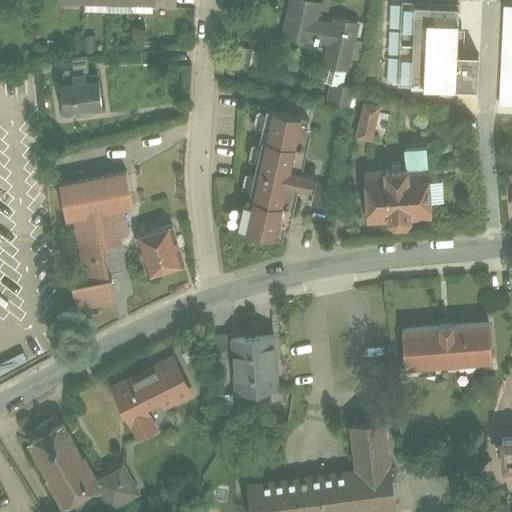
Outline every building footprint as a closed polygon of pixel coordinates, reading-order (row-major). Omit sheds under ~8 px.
[(58,0),(58,3),(152,6),(152,4),(156,4),(156,26),(174,27),(175,0),(58,0)] [(345,80),(351,50),(356,25),(358,19),(331,14),(329,19),(317,17),(320,0),(285,0),(278,35),(324,45),(320,64),(322,65),(318,84),(327,86),(324,104),(346,108),(352,82),(345,80)] [(461,45),(462,0),(404,0),(403,13),(399,13),(396,87),(482,91),(484,46),(461,45)] [(162,50),(137,51),(137,66),(163,65),(162,50)] [(71,74),(59,75),(62,109),(72,108),(73,116),(93,115),(92,106),(104,105),(100,71),(83,72),(83,66),(71,67),(71,74)] [(377,104),(360,100),(352,138),(369,142),(377,104)] [(305,113),(265,105),(240,226),(280,234),(290,186),(310,190),(315,166),(295,162),(305,113)] [(365,225),(389,223),(389,229),(410,228),(409,222),(431,220),(425,144),(402,146),(403,163),(382,164),(383,172),(361,173),(365,225)] [(70,222),(82,282),(69,284),(74,310),(116,302),(111,276),(109,276),(103,246),(128,242),(122,213),(134,210),(126,169),(56,182),(64,224),(70,222)] [(183,266),(170,223),(134,234),(147,276),(183,266)] [(439,323),(402,326),(406,371),(493,364),(489,319),(455,322),(455,317),(439,319),(439,323)] [(279,393),(276,335),(229,338),(232,396),(279,393)] [(172,353),(107,386),(137,444),(159,433),(147,410),(159,404),(163,412),(194,396),(172,353)] [(64,416),(24,437),(61,506),(97,487),(109,508),(139,492),(121,460),(95,473),(64,416)] [(248,511),(387,511),(396,511),(386,420),(348,424),(353,468),(245,481),(248,511)] [(511,431),(498,432),(500,466),(511,465),(511,431)]
